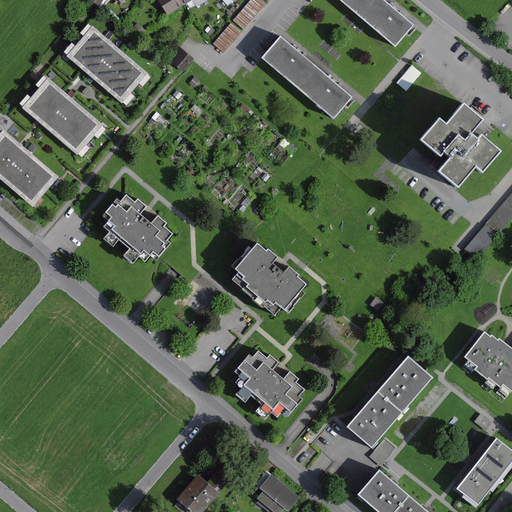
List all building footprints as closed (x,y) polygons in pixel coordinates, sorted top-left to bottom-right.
[(161,0),(170,13),(187,3),(185,0),(161,0)] [(268,3),(264,0),(251,0),(235,20),(246,29),(268,3)] [(387,0),(342,0),(397,46),(416,24),(387,0)] [(243,31),(233,22),(215,43),(226,52),(243,31)] [(94,25),(68,55),(123,102),(149,72),(94,25)] [(283,35),(264,57),(336,117),(354,96),(283,35)] [(170,58),(184,70),(194,58),(180,47),(170,58)] [(413,62),(398,79),(407,87),(422,71),(413,62)] [(104,125),(49,78),(24,107),(78,154),(104,125)] [(446,123),(439,117),(421,138),(440,155),(444,151),(451,157),(439,170),(458,186),(476,165),(483,172),(501,150),(482,134),(478,139),(470,133),(483,118),(464,102),(446,123)] [(60,175),(4,128),(0,133),(0,174),(35,204),(60,175)] [(138,201),(130,194),(124,201),(120,198),(106,215),(112,220),(107,226),(113,231),(107,238),(116,246),(122,239),(133,248),(127,255),(136,263),(142,256),(148,261),(153,255),(159,260),(174,243),(170,239),(176,233),(167,226),(170,222),(161,215),(154,223),(143,214),(150,206),(141,198),(138,201)] [(511,219),(511,195),(467,248),(479,258),(511,219)] [(286,272),(275,262),(280,256),(270,248),(269,250),(259,242),(255,248),(252,246),(235,265),(242,271),(236,279),(278,314),(285,307),(292,313),(308,293),(304,289),(308,283),(299,276),(301,274),(291,266),(286,272)] [(473,373),(477,368),(490,378),(484,385),(492,391),(498,383),(503,387),(499,391),(508,398),(511,392),(511,346),(501,338),(500,339),(494,334),(492,336),(487,331),(467,356),(471,359),(465,367),(473,373)] [(254,394),(265,403),(259,410),(268,418),(274,411),(281,416),(286,410),(291,415),(305,398),(302,395),(307,388),(299,381),(302,378),(293,370),(286,378),(281,374),(275,369),(282,361),(273,353),(270,357),(261,349),(256,356),(252,353),(238,370),(244,375),(239,381),(245,386),(239,393),(249,401),(254,394)] [(411,355),(380,391),(404,412),(435,376),(411,355)] [(380,391),(349,426),(374,447),(404,412),(380,391)] [(494,422),(482,413),(476,421),(488,430),(494,422)] [(400,446),(388,436),(371,455),(383,466),(400,446)] [(511,468),(511,448),(497,437),(458,487),(466,493),(464,496),(477,506),(491,488),(495,491),(511,468)] [(360,493),(382,511),(395,511),(411,494),(381,469),(360,493)] [(219,470),(207,484),(197,475),(177,498),(183,503),(178,509),(181,511),(189,511),(191,510),(193,511),(200,511),(229,479),(219,470)] [(275,511),(280,511),(284,508),(287,510),(299,496),(268,470),(257,484),(260,487),(259,487),(263,490),(258,497),(275,511)] [(431,511),(411,494),(395,511),(431,511)]
